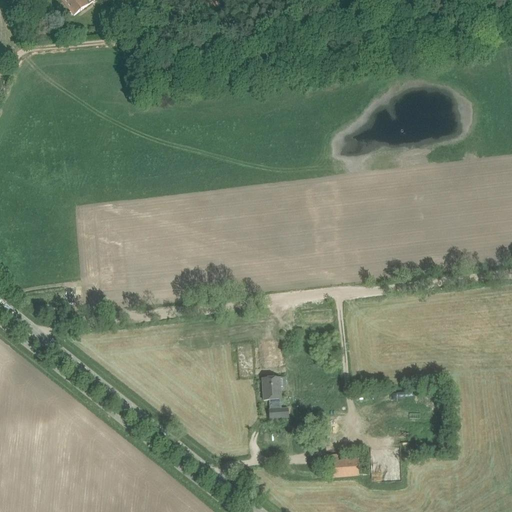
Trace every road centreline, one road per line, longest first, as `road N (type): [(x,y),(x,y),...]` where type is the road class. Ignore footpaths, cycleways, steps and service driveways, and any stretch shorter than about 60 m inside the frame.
road 1 (track): [(511,274),(60,323),(34,351)]
road 2 (tertiary): [(252,511),(0,305)]
road 3 (unknown): [(0,92),(26,50),(102,43)]
